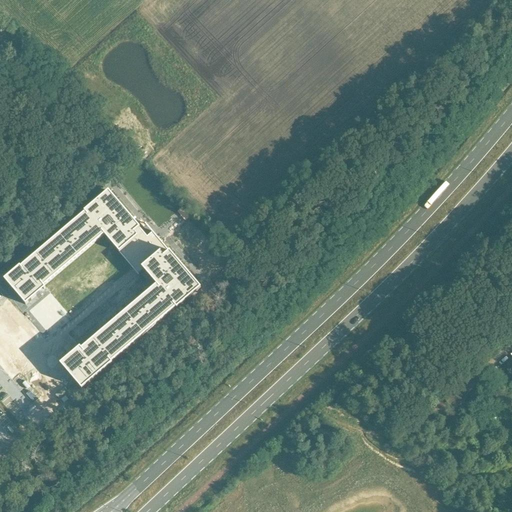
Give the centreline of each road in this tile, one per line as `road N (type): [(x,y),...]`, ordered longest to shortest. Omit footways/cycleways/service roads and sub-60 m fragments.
road 1 (secondary): [(511,114),(372,267),(111,511)]
road 2 (secondary): [(147,511),(393,280),(511,152)]
